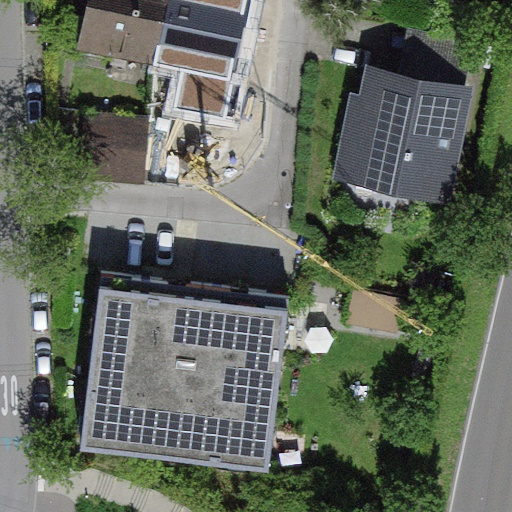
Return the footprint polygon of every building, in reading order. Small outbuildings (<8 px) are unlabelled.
[(91,0),(82,43),(156,58),(168,0),(91,0)] [(168,0),(156,58),(231,74),(246,0),(168,0)] [(445,191),(465,89),(376,72),(370,103),(357,100),(349,141),(361,143),(355,173),(445,191)] [(151,117),(87,114),(84,180),(147,183),(151,117)] [(291,295),(104,273),(84,443),(271,465),(291,295)]
